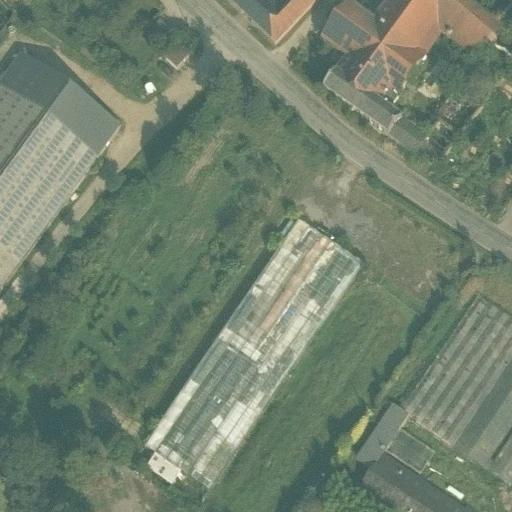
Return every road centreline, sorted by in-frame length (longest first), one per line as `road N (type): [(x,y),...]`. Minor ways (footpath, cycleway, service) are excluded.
road 1 (track): [(0,333),(126,159),(238,55)]
road 2 (tertiary): [(511,249),(262,77)]
